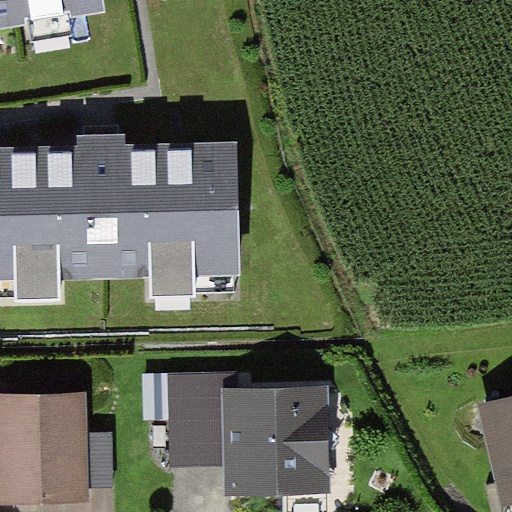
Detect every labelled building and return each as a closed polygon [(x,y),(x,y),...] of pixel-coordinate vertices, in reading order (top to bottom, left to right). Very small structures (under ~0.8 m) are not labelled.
[(100,0),(0,0),(0,23),(102,6),(100,0)] [(234,149),(0,152),(0,273),(237,269),(234,149)] [(230,383),(233,495),(340,493),(338,381),(230,383)] [(93,386),(0,388),(0,505),(96,503),(93,386)] [(511,489),(511,400),(488,406),(509,491),(511,489)]
